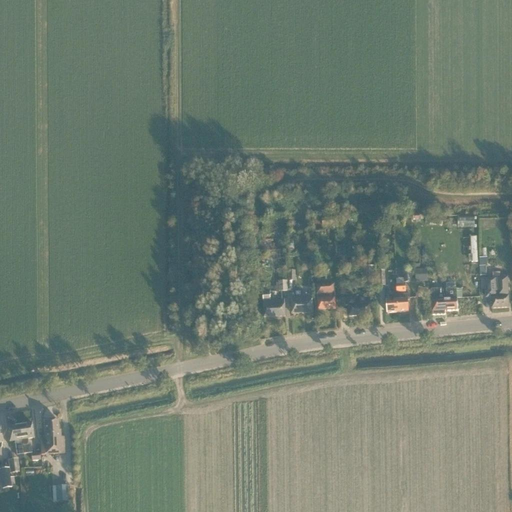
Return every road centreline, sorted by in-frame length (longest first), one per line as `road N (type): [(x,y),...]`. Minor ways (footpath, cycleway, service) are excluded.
road 1 (tertiary): [(134,379),(309,343),(511,321)]
road 2 (track): [(180,369),(178,0)]
road 3 (tertiary): [(134,379),(0,410)]
